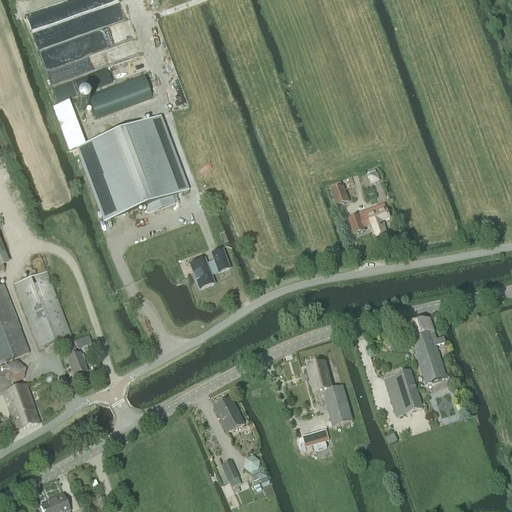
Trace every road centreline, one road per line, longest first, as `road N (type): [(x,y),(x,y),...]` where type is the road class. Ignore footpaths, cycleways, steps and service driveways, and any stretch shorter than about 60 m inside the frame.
road 1 (unclassified): [(110,389),(290,291),(511,245)]
road 2 (tertiary): [(133,429),(309,338),(511,292)]
road 3 (track): [(125,0),(197,208)]
road 4 (tertiary): [(0,502),(133,429)]
road 5 (unclassified): [(0,456),(110,389)]
